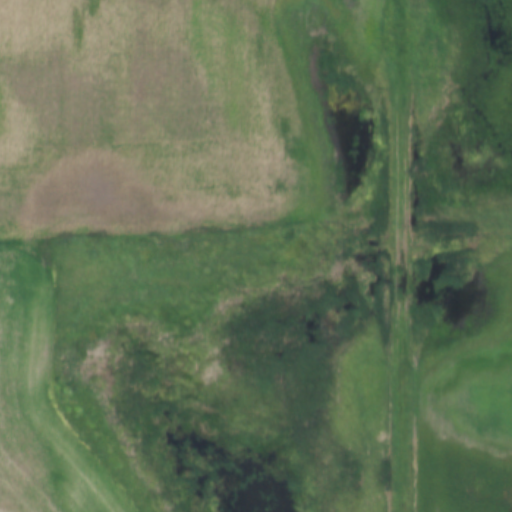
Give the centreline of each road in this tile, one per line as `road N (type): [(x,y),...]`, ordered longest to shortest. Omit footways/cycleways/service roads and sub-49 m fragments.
road 1 (track): [(401,0),(406,511)]
road 2 (track): [(511,236),(0,238)]
